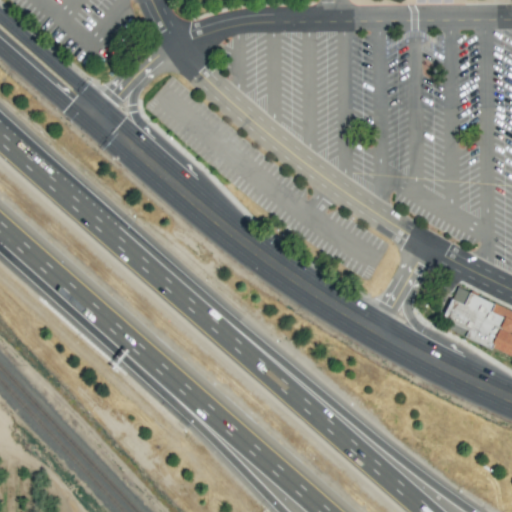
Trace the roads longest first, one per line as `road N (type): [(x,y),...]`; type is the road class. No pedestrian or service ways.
road 1 (secondary): [(511,414),(354,334),(288,289),(96,129)]
road 2 (motorway): [(339,446),(0,149)]
road 3 (residential): [(175,45),(219,92),(390,226),(511,291)]
road 4 (motorway): [(0,221),(257,452)]
road 5 (residential): [(175,45),(236,23),(511,18)]
road 6 (secondary): [(96,129),(0,45)]
road 7 (motorway): [(447,511),(339,446)]
